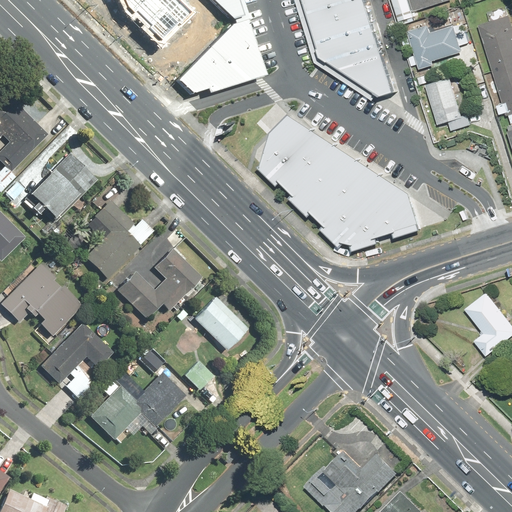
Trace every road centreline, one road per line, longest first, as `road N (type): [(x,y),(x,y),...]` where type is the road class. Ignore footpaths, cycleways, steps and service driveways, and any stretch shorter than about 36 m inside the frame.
road 1 (primary): [(8,0),(279,270)]
road 2 (tertiary): [(343,333),(326,382),(194,511)]
road 3 (residential): [(145,511),(0,400)]
road 4 (tertiary): [(172,511),(197,465),(289,375)]
road 5 (primary): [(412,402),(511,500)]
road 6 (primary): [(279,270),(408,276)]
road 7 (primary): [(408,276),(400,314),(412,402)]
